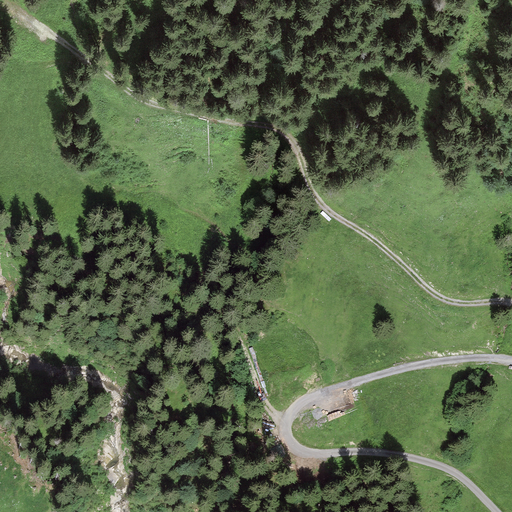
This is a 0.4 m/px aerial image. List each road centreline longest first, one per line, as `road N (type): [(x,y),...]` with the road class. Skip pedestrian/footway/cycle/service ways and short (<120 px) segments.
road 1 (track): [(0,3),(144,101),(273,150),(306,177),(318,203),(438,297),(511,307)]
road 2 (track): [(492,511),(438,467),(313,450),(286,430),(290,411),(319,393),(406,367),(482,358),(511,364)]
